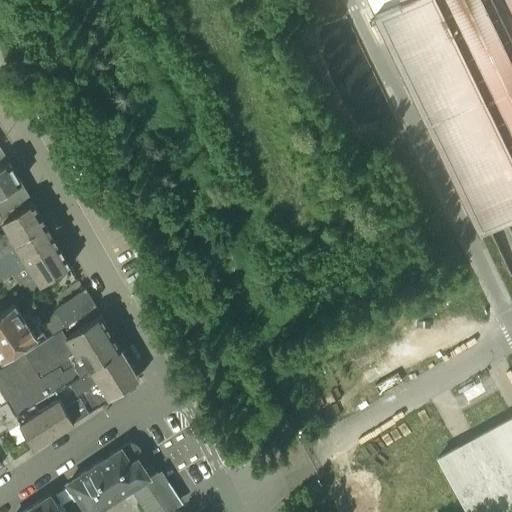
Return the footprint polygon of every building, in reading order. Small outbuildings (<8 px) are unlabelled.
[(511,0),(384,0),(370,7),(477,228),(511,210),(511,0)] [(0,196),(21,182),(8,161),(0,165),(0,196)] [(0,253),(15,244),(45,222),(21,182),(0,196),(0,216),(2,220),(0,222),(8,235),(5,235),(2,235),(0,236),(0,253)] [(22,284),(28,293),(70,265),(45,222),(15,244),(0,253),(0,281),(12,274),(19,285),(22,284)] [(52,334),(95,306),(85,289),(55,309),(45,322),(52,334)] [(0,312),(0,358),(0,359),(41,332),(32,318),(26,322),(13,303),(0,312)] [(398,325),(408,348),(449,332),(440,309),(398,325)] [(98,315),(81,326),(64,337),(73,352),(49,368),(50,370),(38,378),(23,353),(0,368),(0,389),(7,401),(16,416),(33,404),(53,391),(120,348),(121,348),(99,314),(98,315)] [(138,379),(120,348),(53,391),(63,406),(78,396),(88,411),(138,379)] [(33,404),(53,434),(88,411),(78,396),(63,406),(53,391),(33,404)] [(33,448),(53,434),(33,404),(16,416),(7,401),(0,405),(0,430),(6,427),(8,430),(17,424),(33,448)] [(511,417),(437,458),(466,511),(497,511),(511,504),(511,417)] [(69,481),(88,511),(95,511),(133,487),(146,507),(149,505),(153,511),(162,511),(176,503),(149,461),(142,466),(138,460),(139,457),(139,454),(139,452),(138,449),(136,447),(134,445),(131,444),(127,443),(69,481)] [(22,511),(62,511),(50,494),(22,511)]
